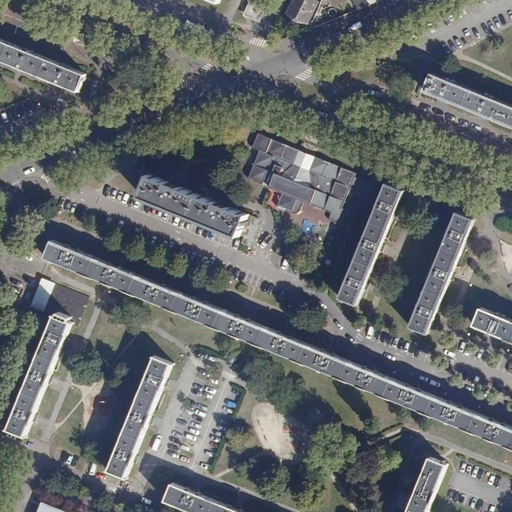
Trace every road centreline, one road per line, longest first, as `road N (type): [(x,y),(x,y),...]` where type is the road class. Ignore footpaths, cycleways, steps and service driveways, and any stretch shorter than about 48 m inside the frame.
road 1 (residential): [(234,76),(511,190)]
road 2 (residential): [(511,148),(271,62)]
road 3 (primary): [(234,76),(22,165)]
road 4 (residential): [(49,0),(234,76)]
road 5 (residential): [(0,441),(157,511)]
road 6 (primary): [(419,0),(271,62)]
road 7 (unknown): [(0,24),(96,60),(134,35)]
road 8 (residential): [(0,413),(33,327),(0,304)]
road 9 (residential): [(255,55),(141,0)]
